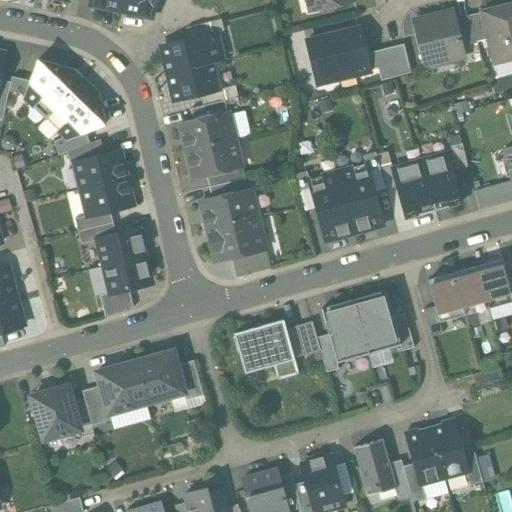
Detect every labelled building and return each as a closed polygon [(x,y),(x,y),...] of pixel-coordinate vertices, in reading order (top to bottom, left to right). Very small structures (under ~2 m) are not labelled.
[(91,0),(90,7),(121,13),(123,0),(91,0)] [(123,0),(121,13),(152,19),(155,0),(123,0)] [(353,0),(305,0),(309,13),(319,10),(323,13),(333,11),(336,6),(354,2),(353,0)] [(511,6),(482,14),(488,41),(494,65),(511,60),(511,6)] [(463,55),(461,47),(455,20),(453,12),(414,21),(425,67),(447,62),(446,59),(463,55)] [(482,14),(470,16),(477,44),(488,41),(482,14)] [(461,47),(477,44),(470,16),(455,20),(461,47)] [(188,41),(214,34),(224,32),(221,20),(186,29),(188,41)] [(360,29),(307,42),(317,86),(371,73),(371,71),(367,55),(360,29)] [(160,47),(167,75),(213,64),(221,62),(214,34),(188,41),(160,47)] [(367,55),(371,71),(378,70),(381,83),(411,74),(403,46),(367,55)] [(25,99),(46,120),(84,81),(75,72),(39,60),(31,82),(25,99)] [(219,91),(213,64),(167,75),(174,102),(200,96),(219,91)] [(20,95),(25,99),(31,82),(12,78),(11,83),(9,92),(20,95)] [(11,83),(0,80),(0,117),(3,118),(9,92),(11,83)] [(98,94),(84,81),(46,120),(58,132),(61,139),(62,142),(85,133),(105,126),(98,94)] [(235,87),(219,91),(200,96),(203,107),(225,102),(238,99),(235,87)] [(193,122),(228,114),(225,102),(203,107),(190,110),(193,122)] [(179,125),(186,152),(234,141),(228,114),(193,122),(179,125)] [(89,145),(85,133),(62,142),(61,139),(54,142),(59,156),(67,153),(89,145)] [(460,136),(448,139),(456,171),(468,168),(460,136)] [(100,140),(89,145),(67,153),(70,166),(74,165),(73,163),(104,156),(100,140)] [(241,168),(234,141),(186,152),(192,180),(206,177),(241,168)] [(511,147),(503,150),(511,181),(511,147)] [(80,191),(127,179),(120,152),(104,156),(73,163),(74,165),(80,191)] [(397,188),(393,170),(388,153),(376,156),(380,170),(385,191),(397,188)] [(368,173),(380,170),(376,156),(375,154),(364,157),(366,165),(368,173)] [(421,162),(435,212),(460,205),(446,155),(421,162)] [(435,212),(421,162),(393,170),(397,188),(406,220),(435,212)] [(366,165),(337,173),(354,235),(384,227),(368,173),(366,165)] [(244,180),(241,168),(206,177),(209,188),(244,180)] [(310,189),(308,181),(309,181),(307,173),(295,177),(299,192),(310,189)] [(325,243),(354,235),(337,173),(309,181),(308,181),(310,189),(325,243)] [(127,179),(80,191),(86,217),(87,218),(110,213),(133,207),(127,179)] [(209,188),(211,200),(246,191),(244,180),(209,188)] [(511,182),(474,192),(479,212),(511,203),(511,182)] [(200,202),(207,229),(257,217),(251,190),(246,191),(211,200),(200,202)] [(0,201),(0,214),(12,212),(8,199),(0,201)] [(112,224),(110,213),(87,218),(86,217),(75,220),(78,232),(112,224)] [(265,251),(257,217),(207,229),(214,261),(217,263),(231,259),(265,251)] [(115,236),(112,224),(78,232),(81,245),(97,242),(96,240),(115,236)] [(103,268),(146,257),(139,230),(115,236),(96,240),(97,242),(103,268)] [(270,271),(265,251),(231,259),(235,280),(270,271)] [(146,257),(103,268),(109,294),(109,295),(128,290),(147,286),(151,279),(146,257)] [(502,261),(478,268),(489,309),(511,302),(511,297),(507,280),(502,261)] [(0,302),(14,298),(11,285),(13,284),(8,267),(0,269),(0,302)] [(478,268),(452,275),(464,316),(489,309),(478,268)] [(440,323),(464,316),(452,275),(428,282),(435,308),(440,323)] [(133,309),(128,290),(109,295),(109,294),(100,296),(105,319),(125,313),(133,309)] [(381,294),(353,302),(368,355),(400,346),(401,346),(393,318),(388,319),(381,294)] [(18,311),(14,298),(0,302),(0,333),(1,334),(25,327),(20,311),(18,311)] [(337,364),(368,355),(353,302),(326,309),(333,334),(329,336),(336,364),(337,364)] [(443,335),(440,323),(435,308),(423,311),(431,338),(443,335)] [(404,314),(393,318),(401,346),(400,346),(402,352),(414,349),(404,314)] [(283,321),(233,335),(245,375),(273,367),(277,381),(298,375),(293,359),(285,330),(283,321)] [(312,323),(285,330),(293,359),(320,352),(317,339),(312,323)] [(336,364),(329,336),(317,339),(320,352),(326,374),(339,371),(337,364),(336,364)] [(173,352),(134,363),(146,405),(184,394),(185,394),(177,366),(173,352)] [(193,362),(177,366),(185,394),(184,394),(185,401),(203,396),(193,362)] [(134,363),(96,373),(100,387),(108,416),(109,415),(146,405),(134,363)] [(499,369),(472,376),(475,388),(503,380),(499,369)] [(82,392),(84,401),(91,427),(111,422),(109,415),(108,416),(100,387),(82,392)] [(68,388),(31,398),(43,441),(80,431),(72,403),(68,388)] [(84,401),(72,403),(80,431),(82,439),(94,436),(91,427),(84,401)] [(442,427),(430,431),(444,480),(466,473),(467,473),(462,452),(453,421),(441,425),(442,427)] [(422,486),(444,480),(430,431),(418,434),(417,431),(406,434),(414,464),(420,486),(422,486)] [(383,441),(354,449),(367,497),(396,489),(397,489),(390,464),(383,441)] [(473,449),(462,452),(467,473),(466,473),(470,486),(482,483),(476,459),(473,449)] [(488,456),(476,459),(482,483),(483,484),(495,481),(488,456)] [(307,464),(301,466),(306,483),(314,511),(327,511),(345,507),(331,457),(325,459),(324,457),(307,462),(307,464)] [(401,461),(390,464),(397,489),(396,489),(399,499),(411,496),(403,468),(401,461)] [(420,486),(414,464),(403,468),(411,496),(413,503),(425,499),(422,486),(420,486)] [(287,511),(278,479),(276,471),(242,480),(251,511),(287,511)] [(292,475),(278,479),(287,511),(292,511),(301,510),(294,486),(292,475)] [(314,511),(306,483),(294,486),(301,510),(301,511),(314,511)] [(206,490),(184,496),(186,504),(188,511),(226,511),(226,509),(221,491),(207,495),(206,490)] [(83,511),(80,499),(49,507),(50,511),(83,511)] [(163,511),(161,503),(127,511),(163,511)]
